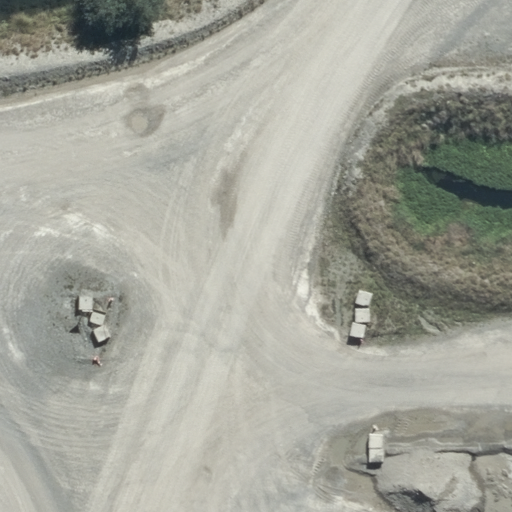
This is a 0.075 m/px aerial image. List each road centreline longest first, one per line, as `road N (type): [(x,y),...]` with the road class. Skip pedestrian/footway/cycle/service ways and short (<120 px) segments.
road 1 (track): [(0,390),(181,415),(511,382)]
road 2 (track): [(331,0),(250,87),(0,157)]
